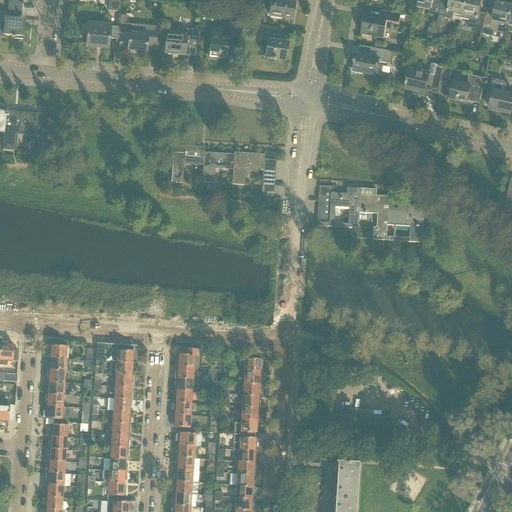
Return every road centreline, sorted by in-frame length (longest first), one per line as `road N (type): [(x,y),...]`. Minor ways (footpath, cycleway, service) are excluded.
road 1 (residential): [(308,99),(50,74)]
road 2 (residential): [(284,340),(308,99)]
road 3 (residential): [(308,99),(511,147)]
road 4 (residential): [(147,511),(159,332)]
road 5 (residential): [(273,511),(284,340)]
road 6 (residential): [(31,324),(159,332)]
road 7 (residential): [(159,332),(284,340)]
road 8 (residential): [(31,324),(22,447)]
